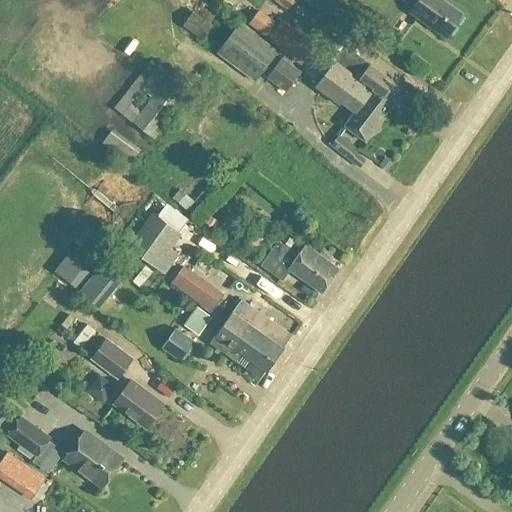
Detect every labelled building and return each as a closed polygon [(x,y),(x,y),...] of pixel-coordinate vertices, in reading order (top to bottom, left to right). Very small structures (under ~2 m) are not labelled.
[(448,38),(466,12),(449,0),(419,0),(411,12),(448,38)] [(213,28),(193,14),(182,29),(203,44),(213,28)] [(298,61),(315,41),(285,15),(268,35),(298,61)] [(256,82),(278,52),(240,23),(218,53),(256,82)] [(333,100),(335,98),(363,60),(345,47),(335,62),(317,48),(307,63),(325,76),(316,88),(333,100)] [(301,73),(282,59),(268,78),(287,92),(301,73)] [(356,113),(373,90),(394,105),(404,91),(363,60),(335,98),(356,113)] [(115,109),(154,140),(193,92),(153,61),(115,109)] [(394,105),(373,90),(356,113),(346,126),(366,141),(372,134),(374,135),(377,134),(381,128),(382,126),(380,124),(394,105)] [(131,167),(140,156),(111,135),(103,146),(131,167)] [(358,151),(338,137),(331,146),(351,161),(358,151)] [(169,248),(179,234),(149,211),(124,244),(155,267),(166,275),(180,256),(169,248)] [(255,262),(265,249),(251,238),(241,251),(255,262)] [(322,293),(340,269),(306,245),(298,256),(279,242),(263,265),(283,280),(290,270),(322,293)] [(70,250),(53,271),(69,284),(86,263),(70,250)] [(114,253),(80,296),(99,311),(133,269),(114,253)] [(225,324),(275,361),(283,349),(282,348),(287,339),(272,328),(266,336),(258,331),(264,323),(238,305),(225,324)] [(199,336),(211,318),(197,308),(185,327),(199,336)] [(275,361),(225,324),(211,344),(237,363),(242,355),(253,363),(248,370),(260,378),(265,371),(267,373),(275,361)] [(182,362),(195,344),(177,331),(163,349),(182,362)] [(118,379),(133,360),(106,340),(92,360),(118,379)] [(57,354),(50,361),(64,374),(71,368),(57,354)] [(147,428),(164,406),(132,382),(115,404),(147,428)] [(49,440),(20,418),(8,435),(37,456),(49,440)] [(123,460),(85,432),(65,459),(103,487),(123,460)]
